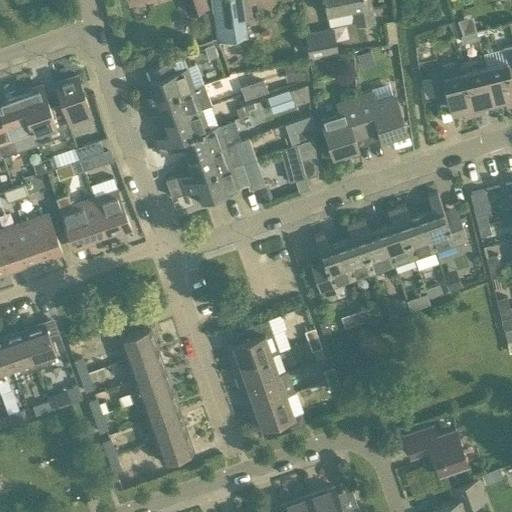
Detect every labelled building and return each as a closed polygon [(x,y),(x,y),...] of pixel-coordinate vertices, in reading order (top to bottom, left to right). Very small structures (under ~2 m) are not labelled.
[(204,0),(180,0),(185,14),(207,7),(204,0)] [(209,0),(214,38),(245,34),(239,0),(209,0)] [(323,0),(326,14),(350,9),(354,24),(373,20),(368,0),(323,0)] [(308,57),(309,57),(337,52),(332,26),(303,32),(308,57)] [(463,41),(477,38),(475,31),(461,34),(463,41)] [(505,61),(484,66),(492,100),(503,97),(508,102),(511,101),(511,89),(509,80),(511,78),(511,43),(501,46),(505,61)] [(139,95),(142,104),(193,87),(185,66),(173,70),(169,59),(144,68),(152,91),(139,95)] [(440,67),(428,70),(429,75),(434,95),(435,97),(446,95),(450,110),(461,108),(466,112),(473,111),(463,71),(460,61),(440,66),(440,67)] [(484,66),(463,71),(473,111),(479,109),(482,102),(492,100),(484,66)] [(54,81),(68,123),(91,116),(76,74),(54,81)] [(243,94),(266,89),(264,78),(241,83),(243,94)] [(193,87),(142,104),(145,113),(158,109),(162,120),(200,107),(211,103),(204,83),(193,87)] [(306,83),(287,89),(292,104),(308,99),(306,83)] [(41,86),(19,94),(36,143),(48,139),(44,128),(55,124),(41,86)] [(373,90),(354,97),(366,135),(378,131),(380,138),(405,130),(393,92),(375,98),(373,90)] [(19,94),(0,100),(0,150),(1,155),(36,143),(19,94)] [(354,139),(366,135),(354,97),(335,103),(337,111),(319,117),(331,154),(356,145),(354,139)] [(241,105),(235,107),(238,115),(244,113),(241,105)] [(200,107),(162,120),(166,131),(153,136),(156,146),(166,143),(166,142),(207,127),(200,107)] [(166,142),(166,143),(169,151),(182,146),(186,158),(234,141),(236,140),(235,139),(239,138),(232,118),(207,127),(166,142)] [(311,125),(295,131),(299,141),(313,137),(311,125)] [(299,141),(295,143),(305,176),(306,176),(317,173),(313,137),(299,141)] [(99,138),(76,146),(80,157),(91,154),(103,149),(99,138)] [(241,162),(234,141),(186,158),(190,169),(163,178),(166,187),(241,162)] [(80,157),(80,158),(84,169),(95,165),(91,154),(80,157)] [(51,155),(41,158),(45,170),(55,166),(51,155)] [(36,173),(45,170),(41,158),(32,162),(36,173)] [(80,158),(69,161),(73,173),(84,169),(80,158)] [(241,162),(166,187),(170,196),(196,187),(200,199),(248,182),(241,162)] [(12,187),(16,198),(26,194),(22,183),(12,187)] [(6,201),(16,198),(12,187),(2,190),(6,201)] [(116,187),(93,195),(106,233),(129,225),(116,187)] [(484,188),(470,192),(475,213),(490,210),(484,188)] [(420,212),(433,249),(466,238),(457,212),(445,216),(436,191),(426,195),(430,208),(420,212)] [(71,245),(106,233),(93,195),(70,203),(66,193),(55,197),(71,245)] [(404,202),(395,205),(413,257),(433,249),(420,212),(409,216),(404,202)] [(390,222),(379,226),(393,264),(413,257),(395,205),(386,209),(390,222)] [(47,212),(24,220),(37,257),(60,249),(47,212)] [(486,212),(476,214),(478,225),(489,222),(486,212)] [(363,216),(354,220),(372,271),(393,264),(379,226),(368,229),(363,216)] [(24,220),(1,228),(14,265),(37,257),(24,220)] [(349,236),(338,240),(352,278),(372,271),(354,220),(345,223),(349,236)] [(489,222),(478,225),(480,235),(491,232),(489,222)] [(1,228),(0,227),(0,269),(14,265),(1,228)] [(319,289),(352,278),(338,240),(327,244),(322,231),(313,234),(321,260),(310,264),(319,289)] [(496,253),(486,256),(488,267),(499,264),(496,253)] [(499,264),(488,267),(490,276),(501,274),(499,264)] [(439,282),(425,287),(428,297),(442,292),(439,282)] [(498,309),(510,306),(506,294),(495,296),(498,309)] [(511,326),(511,315),(510,306),(498,309),(504,329),(511,326)] [(249,337),(225,345),(232,366),(271,353),(270,352),(279,349),(268,318),(245,326),(249,337)] [(43,322),(23,329),(36,368),(45,364),(43,358),(55,354),(43,322)] [(115,351),(118,360),(157,347),(149,326),(117,338),(121,349),(115,351)] [(307,340),(317,336),(314,327),(304,330),(307,340)] [(23,329),(2,336),(13,369),(25,365),(27,371),(36,368),(23,329)] [(2,336),(0,337),(0,379),(5,378),(3,373),(13,369),(2,336)] [(320,346),(317,336),(307,340),(311,350),(320,346)] [(157,347),(118,360),(122,370),(127,368),(131,379),(164,367),(157,347)] [(232,366),(239,387),(278,373),(271,353),(232,366)] [(81,356),(73,359),(78,375),(87,372),(81,356)] [(326,379),(336,376),(332,366),(323,370),(326,379)] [(164,367),(131,379),(135,390),(129,392),(133,401),(171,388),(164,367)] [(278,373),(239,387),(246,407),(285,393),(294,390),(287,369),(277,372),(278,373)] [(87,372),(78,375),(83,391),(93,388),(87,372)] [(340,385),(336,376),(326,379),(329,389),(340,385)] [(61,388),(63,394),(66,402),(81,397),(76,383),(61,388)] [(0,392),(7,413),(19,409),(11,388),(0,392)] [(171,388),(133,401),(136,410),(142,408),(146,419),(178,408),(171,388)] [(285,393),(246,407),(253,428),(259,426),(276,420),(280,431),(305,423),(300,410),(292,413),(285,393)] [(63,394),(47,399),(50,408),(66,402),(63,394)] [(92,415),(101,412),(96,396),(86,400),(92,415)] [(34,413),(50,408),(47,399),(31,405),(34,413)] [(7,413),(6,413),(9,422),(25,417),(22,408),(19,409),(7,413)] [(178,408),(146,419),(149,430),(144,432),(147,442),(185,428),(178,408)] [(107,428),(101,412),(92,415),(98,431),(107,428)] [(0,425),(9,422),(6,413),(0,415),(0,425)] [(466,461),(461,447),(454,426),(436,432),(433,424),(402,434),(409,454),(429,447),(432,457),(433,457),(438,471),(452,466),(455,468),(457,469),(460,468),(462,465),(462,463),(466,461)] [(185,428),(147,442),(150,451),(156,449),(160,460),(192,449),(185,428)] [(106,456),(115,453),(110,437),(101,440),(106,456)] [(115,453),(106,456),(112,472),(121,468),(115,453)] [(434,507),(436,511),(470,511),(467,504),(484,498),(477,479),(451,488),(455,500),(434,507)] [(307,495),(312,511),(359,511),(357,504),(342,509),(333,485),(307,495)] [(312,511),(307,495),(280,504),(283,511),(312,511)]
